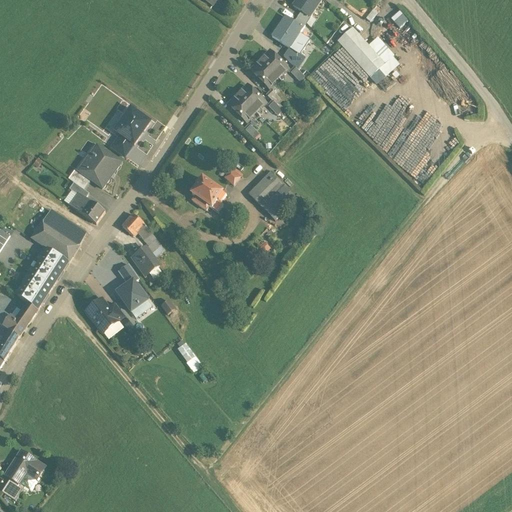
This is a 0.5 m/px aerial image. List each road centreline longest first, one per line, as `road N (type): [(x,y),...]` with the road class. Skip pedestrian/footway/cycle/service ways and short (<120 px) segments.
road 1 (track): [(498,109),(210,476),(58,302)]
road 2 (unclassified): [(262,0),(58,302),(0,405)]
